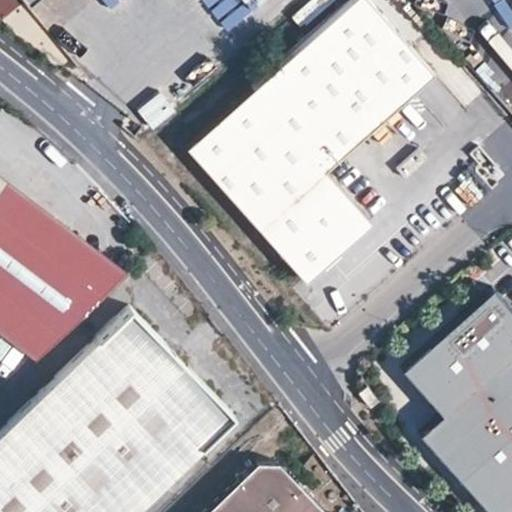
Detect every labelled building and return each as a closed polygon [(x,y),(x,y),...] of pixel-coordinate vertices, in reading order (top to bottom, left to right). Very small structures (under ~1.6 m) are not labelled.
[(372,0),(342,0),(183,140),(302,275),(370,216),(323,163),(432,67),(372,0)] [(410,136),(389,155),(406,174),(427,154),(410,136)] [(112,282),(0,200),(0,309),(50,344),(112,282)] [(511,308),(490,283),(398,364),(438,409),(416,429),(489,511),(506,511),(511,507),(511,308)] [(129,305),(0,427),(0,511),(129,511),(233,414),(129,305)] [(366,384),(357,391),(369,405),(378,399),(366,384)] [(251,465),(201,511),(320,511),(275,466),(251,465)]
